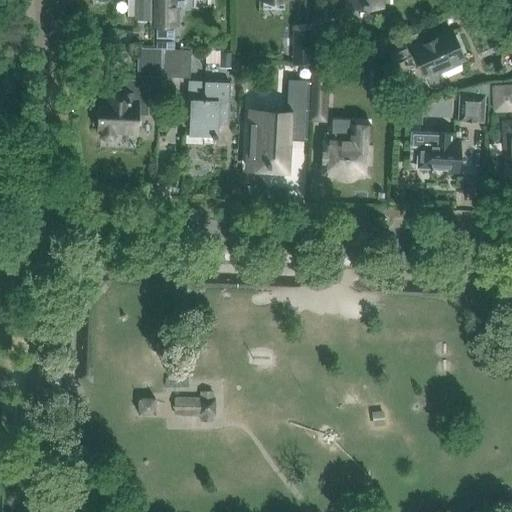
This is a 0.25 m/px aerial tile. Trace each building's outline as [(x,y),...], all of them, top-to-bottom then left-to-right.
[(149,0),(135,0),(135,21),(149,21),(149,5),(149,0)] [(184,0),(154,0),(155,5),(149,5),(149,21),(154,21),(154,49),(161,49),(166,49),(173,50),(174,26),(176,26),(176,7),(184,7),(184,0)] [(310,28),(294,27),(294,59),(309,59),(310,28)] [(330,30),(316,30),(315,55),(329,55),(330,30)] [(415,56),(426,80),(428,86),(435,89),(440,86),(442,80),(439,74),(465,63),(460,53),(464,52),(457,36),(453,37),(451,32),(422,44),(412,49),(415,56)] [(392,66),(415,56),(412,49),(422,44),(417,33),(384,47),(392,66)] [(93,108),(92,124),(98,125),(98,131),(97,134),(102,139),(111,139),(116,135),(116,132),(135,133),(136,115),(146,116),(147,88),(160,88),(160,76),(160,71),(161,49),(154,49),(138,49),(137,81),(125,81),(124,94),(107,93),(107,102),(99,102),(98,109),(93,108)] [(166,49),(164,76),(189,77),(190,51),(182,50),(173,50),(166,49)] [(218,65),(229,65),(229,53),(218,53),(218,65)] [(365,68),(366,59),(356,59),(356,68),(365,68)] [(329,63),(312,62),(311,62),(308,122),(326,122),(329,63)] [(248,112),(247,172),(287,173),(287,142),(305,142),(306,81),(284,81),(284,113),(248,112)] [(190,135),(211,136),(211,137),(216,138),(217,124),(227,124),(229,84),(188,82),(187,115),(191,115),(190,135)] [(488,120),(487,86),(487,82),(459,89),(458,103),(454,103),(453,119),(488,121),(488,120)] [(511,85),(492,87),(493,111),(511,110),(511,85)] [(406,89),(391,86),(392,106),(406,102),(405,101),(410,99),(406,89)] [(406,122),(410,122),(408,163),(418,164),(418,166),(430,167),(430,172),(432,177),(436,180),(440,180),(444,177),(446,173),(457,173),(458,138),(455,138),(455,132),(431,131),(431,132),(420,131),(421,111),(406,110),(405,113),(404,116),(405,119),(406,122)] [(511,121),(502,122),(505,177),(511,176),(511,121)] [(348,140),(323,138),(321,173),(337,174),(336,177),(352,178),(352,175),(368,176),(371,125),(349,124),(348,140)] [(198,392),(198,399),(175,399),(175,415),(201,415),(201,421),(212,421),(212,414),(214,414),(214,399),(212,399),(212,392),(198,392)]
